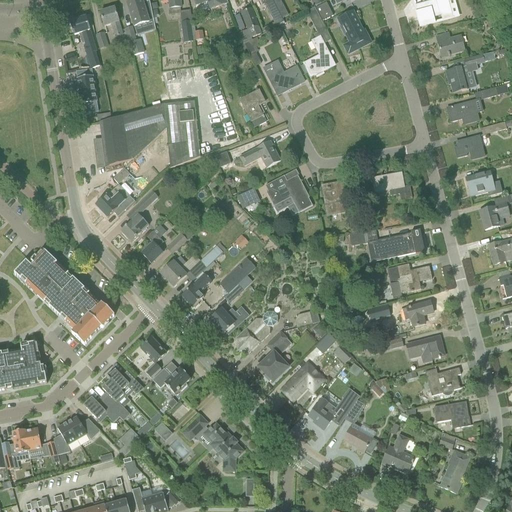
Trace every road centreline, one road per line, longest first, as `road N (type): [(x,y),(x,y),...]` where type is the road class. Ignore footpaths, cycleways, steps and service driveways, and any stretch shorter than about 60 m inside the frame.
road 1 (residential): [(479,511),(493,475),(495,427),(424,146)]
road 2 (residential): [(424,146),(325,164),(296,126),(307,105),(401,60)]
road 3 (tertiary): [(76,217),(39,3)]
road 4 (tertiary): [(295,453),(154,308)]
road 5 (residential): [(0,416),(49,405),(154,308)]
road 6 (tertiary): [(406,511),(295,453)]
road 7 (tertiary): [(154,308),(76,217)]
